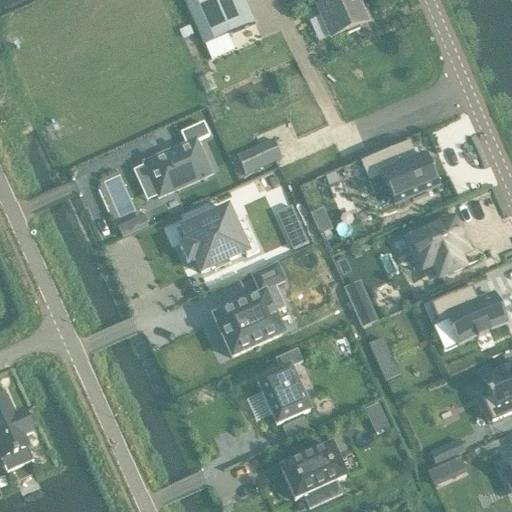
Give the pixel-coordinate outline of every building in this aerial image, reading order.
[(243,0),(182,0),(203,48),(254,26),(243,0)] [(367,24),(356,0),(334,0),(316,8),(330,41),(367,24)] [(74,3),(35,21),(56,68),(78,58),(84,71),(111,58),(105,45),(94,49),(74,3)] [(103,77),(68,93),(90,144),(98,140),(104,153),(155,131),(155,130),(146,109),(122,120),(103,77)] [(203,125),(180,135),(185,147),(195,142),(196,144),(209,138),(203,125)] [(185,147),(143,166),(158,200),(211,177),(196,144),(195,142),(185,147)] [(404,148),(361,167),(368,183),(380,177),(395,208),(411,201),(412,204),(427,198),(425,194),(438,188),(423,156),(415,159),(411,161),(405,149),(409,148),(408,146),(404,148)] [(187,245),(180,249),(187,265),(195,261),(201,275),(213,270),(228,263),(244,256),(246,259),(258,254),(244,221),(233,226),(226,211),(181,232),(187,245)] [(453,222),(409,242),(422,271),(433,266),(439,279),(463,268),(457,255),(466,251),(453,222)] [(127,226),(117,230),(121,240),(131,235),(127,226)] [(261,302),(212,324),(229,363),(280,340),(271,319),(283,313),(273,291),(282,287),(275,270),(250,282),(257,298),(259,297),(261,302)] [(472,288),(431,307),(440,326),(448,322),(459,347),(476,339),(477,341),(490,335),(489,333),(506,326),(493,296),(479,303),(472,288)] [(296,352),(275,361),(280,374),(289,370),(290,371),(302,365),(296,352)] [(496,379),(483,384),(484,386),(495,410),(486,414),(491,425),(491,426),(511,416),(511,403),(511,371),(511,372),(510,369),(495,376),(496,379)] [(280,374),(256,384),(276,428),(309,413),(290,371),(289,370),(280,374)] [(0,461),(0,462),(28,449),(23,439),(32,435),(23,414),(14,418),(6,400),(0,402),(0,461)] [(458,442),(430,456),(435,467),(464,454),(458,442)] [(331,448),(280,471),(294,503),(303,499),(309,511),(341,496),(336,484),(345,480),(331,448)]
